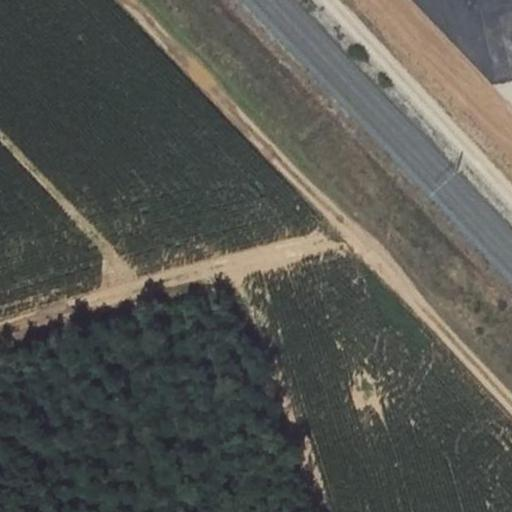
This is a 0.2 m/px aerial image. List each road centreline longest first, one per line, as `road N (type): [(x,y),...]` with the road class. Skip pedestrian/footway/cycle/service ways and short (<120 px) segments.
road 1 (track): [(511,415),(119,0)]
road 2 (track): [(511,185),(334,0)]
